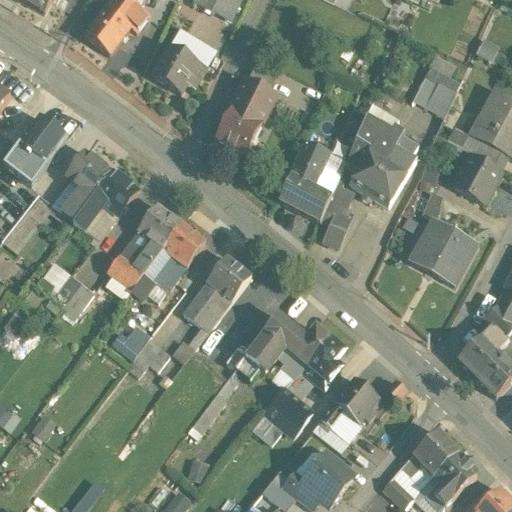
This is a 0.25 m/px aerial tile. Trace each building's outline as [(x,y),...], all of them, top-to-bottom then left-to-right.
[(52,0),(18,0),(17,3),(43,17),(52,0)] [(122,0),(114,0),(83,40),(109,60),(129,33),(135,38),(148,20),(140,14),(122,0)] [(122,0),(140,14),(145,0),(122,0)] [(240,0),(196,0),(194,6),(229,24),(240,0)] [(215,58),(178,36),(170,50),(206,72),(215,58)] [(493,65),(501,51),(484,43),(477,57),(493,65)] [(170,50),(169,50),(151,81),(180,98),(192,79),(200,84),(206,72),(170,50)] [(458,71),(438,61),(416,107),(444,122),(460,87),(451,83),(458,71)] [(275,84),(253,73),(246,87),(268,99),(269,97),(275,84)] [(246,87),(245,87),(232,113),(262,129),(276,101),(269,97),(268,99),(246,87)] [(511,104),(495,95),(470,141),(506,161),(508,162),(511,154),(511,104)] [(11,118),(0,109),(0,123),(5,127),(11,118)] [(262,129),(232,113),(215,146),(245,161),(262,129)] [(36,121),(16,147),(42,167),(62,141),(36,121)] [(391,137),(366,122),(346,166),(359,174),(377,143),(395,154),(401,144),(403,139),(393,133),(391,137)] [(506,161),(470,141),(462,155),(470,160),(498,175),(506,161)] [(359,174),(350,189),(364,197),(361,203),(369,208),(373,202),(387,211),(414,166),(410,163),(395,154),(377,143),(359,174)] [(416,153),(401,144),(395,154),(410,163),(416,153)] [(42,167),(16,147),(1,167),(28,187),(42,167)] [(328,158),(305,148),(296,169),(319,180),(328,158)] [(112,176),(83,156),(59,187),(62,190),(65,187),(68,189),(70,186),(92,201),(112,176)] [(319,180),(313,193),(331,201),(338,186),(346,166),(328,158),(319,180)] [(498,175),(470,160),(453,192),(482,208),(500,176),(498,175)] [(319,180),(296,169),(279,207),(302,218),(313,193),(319,180)] [(112,176),(92,201),(118,220),(137,195),(112,176)] [(331,201),(320,225),(331,230),(324,246),(338,252),(352,221),(344,217),(352,199),(340,193),(342,188),(338,186),(331,201)] [(313,193),(302,218),(319,227),(320,225),(331,201),(313,193)] [(436,220),(444,201),(432,196),(424,215),(436,220)] [(36,197),(3,244),(20,255),(52,208),(36,197)] [(118,220),(92,201),(73,227),(93,242),(90,246),(95,250),(118,220)] [(181,228),(157,210),(138,235),(162,254),(181,228)] [(476,249),(432,225),(409,267),(453,291),(476,249)] [(205,246),(181,228),(162,254),(143,279),(153,286),(167,297),(205,246)] [(162,254),(138,235),(119,260),(143,279),(162,254)] [(143,279),(119,260),(108,275),(133,293),(143,279)] [(251,280),(226,261),(206,287),(231,306),(251,280)] [(511,269),(501,290),(504,291),(511,296),(511,269)] [(82,287),(71,279),(55,299),(66,308),(82,287)] [(133,293),(131,295),(141,303),(153,286),(143,279),(133,293)] [(53,291),(42,282),(38,288),(49,296),(53,291)] [(66,308),(61,314),(74,323),(93,297),(82,287),(66,308)] [(206,287),(183,317),(201,332),(208,337),(231,306),(206,287)] [(511,296),(504,291),(494,309),(482,322),(489,329),(504,345),(511,337),(511,296)] [(276,319),(244,362),(259,374),(258,375),(263,378),(280,358),(298,337),(276,319)] [(504,345),(489,329),(478,340),(496,358),(507,347),(504,345)] [(201,332),(187,349),(194,355),(208,337),(201,332)] [(306,344),(293,361),(295,363),(308,373),(329,346),(314,334),(306,344)] [(298,337),(280,358),(290,366),(295,363),(293,361),(306,344),(298,337)] [(478,340),(456,363),(478,385),(500,362),(496,358),(478,340)] [(148,343),(127,372),(138,381),(148,367),(158,374),(170,358),(148,343)] [(329,346),(308,373),(303,378),(309,383),(313,377),(329,389),(341,374),(335,370),(344,358),(329,346)] [(511,351),(507,347),(496,358),(500,362),(505,366),(511,359),(511,351)] [(500,362),(478,385),(493,400),(511,380),(511,373),(505,366),(500,362)] [(171,383),(165,378),(159,385),(166,390),(171,383)] [(377,403),(354,383),(334,407),(343,415),(357,426),(362,420),(367,414),(377,403)] [(395,384),(392,384),(392,387),(386,392),(396,403),(403,396),(405,396),(405,393),(402,394),(395,387),(395,384)] [(284,393),(271,409),(298,432),(311,416),(284,393)] [(3,403),(0,405),(0,420),(3,423),(13,411),(3,403)] [(334,407),(321,424),(329,432),(343,415),(334,407)] [(372,418),(367,414),(362,420),(366,424),(372,418)] [(343,415),(329,432),(347,446),(361,430),(357,426),(343,415)] [(329,432),(321,424),(318,427),(327,435),(329,432)] [(327,435),(318,427),(312,435),(321,442),(327,435)] [(436,436),(428,443),(424,439),(413,449),(417,453),(410,459),(419,468),(433,483),(458,459),(436,436)] [(410,459),(409,459),(400,470),(405,476),(412,468),(415,471),(419,468),(410,459)] [(433,483),(432,484),(441,492),(433,500),(444,511),(476,482),(476,478),(472,474),(470,474),(466,470),(466,467),(458,459),(433,483)] [(302,489),(301,490),(320,505),(328,511),(329,511),(352,483),(324,461),(302,489)] [(212,468),(196,464),(190,483),(206,488),(212,468)] [(287,487),(278,480),(273,486),(282,493),(287,487)] [(302,489),(292,482),(282,495),(305,511),(314,511),(320,505),(301,490),(302,489)] [(408,511),(414,504),(391,483),(382,492),(403,511),(408,511)] [(289,511),(295,505),(271,487),(262,497),(280,511),(289,511)] [(511,511),(511,507),(499,493),(478,511),(511,511)] [(180,498),(167,511),(188,511),(192,508),(180,498)]
